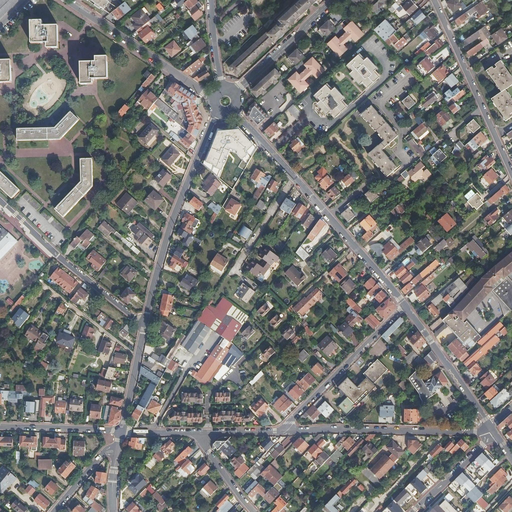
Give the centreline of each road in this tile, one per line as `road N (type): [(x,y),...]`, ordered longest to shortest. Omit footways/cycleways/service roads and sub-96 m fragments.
road 1 (residential): [(144,323),(170,223),(217,113)]
road 2 (residential): [(486,434),(281,431)]
road 3 (residential): [(433,0),(511,174)]
road 4 (residential): [(144,323),(0,203)]
road 5 (residential): [(281,431),(405,306)]
road 6 (unclassified): [(66,0),(211,97)]
road 7 (tertiary): [(294,179),(405,306)]
road 8 (tertiary): [(405,306),(490,427)]
road 9 (residential): [(235,92),(335,0)]
road 10 (residential): [(120,431),(0,426)]
